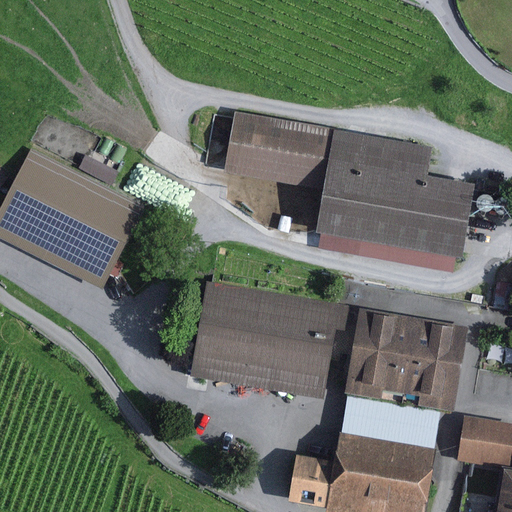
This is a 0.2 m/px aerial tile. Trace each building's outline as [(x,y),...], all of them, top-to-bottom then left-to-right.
[(339,131),(239,113),(229,172),(329,189),(339,131)] [(435,148),(339,131),(329,189),(321,233),(466,258),(479,185),(430,177),(435,148)] [(147,207),(34,148),(0,213),(0,237),(105,292),(113,276),(118,279),(125,265),(119,262),(147,207)] [(491,212),(494,212),(496,211),(499,209),(500,207),(501,204),(501,201),(500,199),(498,196),(496,195),(493,194),(490,195),(487,196),(485,198),(484,201),(484,204),(484,206),(486,209),(488,211),(491,212)] [(509,216),(511,216),(511,215),(511,198),(508,199),(505,200),(503,202),(502,205),(502,208),(503,211),(504,213),(506,215),(509,216)] [(365,311),(209,285),(193,377),(327,399),(334,357),(357,361),(365,311)] [(472,328),(365,311),(357,361),(351,398),(443,413),(459,415),(472,328)] [(443,413),(351,398),(345,433),(437,448),(443,413)] [(511,457),(511,423),(468,418),(462,458),(511,465),(511,457)] [(426,511),(437,448),(345,433),(340,462),(332,509),(332,511),(335,511),(426,511)] [(332,509),(340,462),(301,455),(293,502),(332,509)] [(511,511),(511,468),(508,468),(504,498),(501,511),(511,511)] [(501,511),(504,498),(464,492),(460,511),(501,511)]
